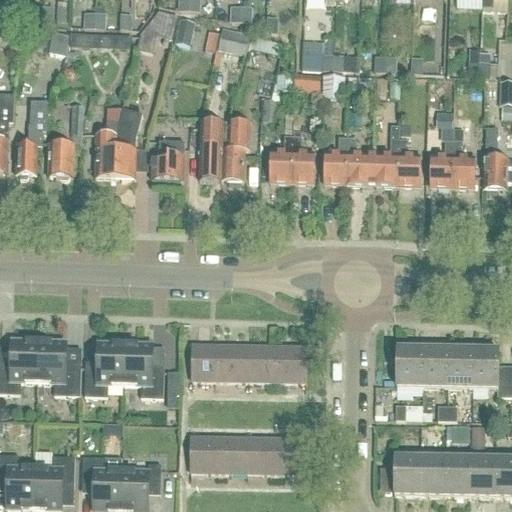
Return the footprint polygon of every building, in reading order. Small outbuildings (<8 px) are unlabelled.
[(336,0),(325,0),(325,11),(334,11),(334,6),(336,6),(336,0)] [(455,0),(472,1),(472,16),(481,16),(482,13),(482,1),(481,0),(455,0)] [(493,2),(507,2),(507,0),(481,0),(482,1),(482,13),(493,13),(493,2)] [(178,18),(190,18),(190,2),(179,2),(178,18)] [(200,3),(190,2),(190,18),(199,18),(200,3)] [(31,28),(43,29),(44,13),(32,12),(31,28)] [(57,12),(57,28),(66,28),(66,13),(57,12)] [(54,13),(44,13),(43,29),(53,29),(54,13)] [(230,29),(240,29),(241,13),(230,13),(230,29)] [(252,14),(241,13),(240,29),(252,29),(252,14)] [(84,35),(94,36),(95,20),(84,19),(84,35)] [(106,20),(95,20),(94,36),(105,36),(106,20)] [(120,21),(120,37),(131,37),(132,21),(120,21)] [(156,21),(140,42),(138,50),(154,54),(157,42),(170,45),(174,26),(156,21)] [(267,24),(266,39),(277,40),(278,24),(267,24)] [(190,52),(195,28),(181,25),(175,49),(190,52)] [(489,25),(487,45),(498,46),(500,26),(489,25)] [(223,34),(217,57),(245,63),(251,41),(223,34)] [(69,42),(52,39),(49,59),(65,62),(69,42)] [(281,49),(254,43),(251,56),(278,62),(281,49)] [(333,78),(359,79),(359,62),(359,50),(353,50),(343,62),(334,62),(333,78)] [(479,85),(479,69),(480,56),(469,56),(468,69),(468,85),(479,85)] [(322,77),(333,78),(334,62),(323,62),(322,77)] [(359,79),(384,80),(385,63),(359,62),(359,79)] [(396,64),(385,63),(384,80),(395,80),(396,64)] [(411,81),(423,81),(423,65),(411,65),(411,81)] [(479,69),(479,85),(490,85),(491,70),(479,69)] [(295,81),(295,83),(294,99),(320,100),(321,82),(295,81)] [(323,81),(321,107),(343,108),(345,83),(323,81)] [(294,99),(295,83),(278,82),(277,98),(294,99)] [(376,85),(375,106),(387,106),(387,85),(376,85)] [(372,88),(352,87),(351,103),(371,104),(372,88)] [(499,113),(502,113),(502,125),(511,125),(511,88),(499,89),(499,113)] [(390,90),(389,105),(399,106),(400,90),(390,90)] [(0,181),(7,182),(9,128),(13,129),(13,101),(0,100),(0,181)] [(263,106),(262,128),(275,129),(276,107),(263,106)] [(16,151),(15,182),(19,182),(20,186),(27,186),(29,182),(35,183),(36,153),(42,153),(42,138),(46,138),(47,108),(31,107),(30,132),(29,132),(28,152),(16,151)] [(83,140),(84,112),(72,111),(71,140),(83,140)] [(129,155),(130,143),(135,144),(136,144),(140,120),(121,115),(118,129),(117,129),(117,130),(115,185),(135,185),(136,155),(129,155)] [(292,141),(293,120),(285,120),(284,140),(292,141)] [(455,122),(454,143),(454,145),(470,145),(470,122),(455,122)] [(95,184),(115,185),(117,130),(117,129),(106,129),(106,141),(97,141),(95,184)] [(201,129),(200,152),(199,188),(221,188),(222,156),(226,156),(226,135),(225,135),(226,129),(201,129)] [(244,189),(245,157),(249,157),(249,129),(230,129),(230,135),(226,135),(226,156),(222,156),(221,188),(244,189)] [(400,143),(410,143),(410,129),(400,129),(400,143)] [(391,162),(372,162),(372,194),(395,194),(397,133),(392,133),(391,162)] [(407,146),(399,146),(399,133),(397,133),(395,194),(398,194),(398,193),(420,194),(421,163),(406,163),(407,146)] [(495,164),(496,143),(496,135),(485,134),(485,149),(484,149),(483,195),(506,196),(507,164),(495,164)] [(346,193),(348,193),(349,136),(347,136),(347,145),(338,145),(338,160),(324,160),(323,191),(346,191),(346,193)] [(355,136),(349,136),(348,193),(372,194),(372,162),(355,161),(355,136)] [(269,189),(291,190),(292,143),(285,143),(284,159),(270,158),(269,189)] [(301,143),(292,143),(291,190),(314,190),(314,160),(301,159),(301,143)] [(152,166),(151,186),(183,187),(183,148),(160,148),(159,166),(152,166)] [(430,194),(452,195),(453,148),(445,148),(445,164),(431,163),(430,194)] [(461,148),(453,148),(452,195),(474,196),(475,165),(461,164),(461,148)] [(73,151),(48,151),(48,183),(59,183),(62,187),(69,187),(70,183),(72,183),(73,151)] [(21,389),(37,390),(39,348),(11,347),(11,371),(0,370),(0,400),(21,401),(21,389)] [(66,349),(39,348),(37,390),(54,390),(54,402),(80,403),(81,373),(65,372),(66,349)] [(107,392),(124,392),(125,350),(98,350),(97,373),(85,373),(84,403),(107,404),(107,392)] [(152,351),(125,350),(124,392),(141,393),(140,405),(163,405),(164,375),(151,375),(152,351)] [(192,388),(220,388),(221,352),(192,352),(192,388)] [(220,388),(249,389),(249,353),(221,352),(220,388)] [(249,389),(277,389),(277,353),(249,353),(249,389)] [(306,354),(277,353),(277,389),(305,390),(306,354)] [(396,394),(421,395),(422,356),(397,355),(396,394)] [(421,395),(447,395),(447,356),(422,356),(421,395)] [(447,395),(472,396),(472,356),(447,356),(447,395)] [(497,405),(511,405),(511,373),(498,373),(499,357),(472,356),(472,396),(497,396),(497,405)] [(179,379),(167,379),(167,414),(178,414),(179,379)] [(396,412),(395,427),(405,427),(406,412),(396,412)] [(437,428),(446,428),(446,412),(438,412),(437,428)] [(457,413),(446,412),(446,428),(456,428),(457,413)] [(452,445),(469,446),(469,432),(453,431),(452,445)] [(191,480),(219,480),(220,444),(191,443),(191,480)] [(219,480),(247,481),(248,444),(220,444),(219,480)] [(247,481),(275,481),(276,445),(248,444),(247,481)] [(305,445),(276,445),(275,481),(304,482),(305,445)] [(6,511),(34,511),(35,475),(18,475),(19,463),(0,462),(0,492),(7,492),(6,511)] [(52,475),(35,475),(34,511),(61,511),(62,494),(74,494),(75,464),(52,463),(52,475)] [(93,511),(120,511),(122,477),(105,477),(105,465),(83,464),(82,494),(94,495),(93,511)] [(394,503),(420,503),(421,465),(395,464),(394,503)] [(420,503),(445,504),(446,465),(421,465),(420,503)] [(471,466),(446,465),(445,504),(470,504),(471,466)] [(470,504),(495,505),(496,466),(471,466),(470,504)] [(495,505),(511,505),(511,466),(496,466),(495,505)] [(148,478),(122,477),(120,511),(147,511),(148,496),(160,497),(161,472),(149,471),(148,478)]
